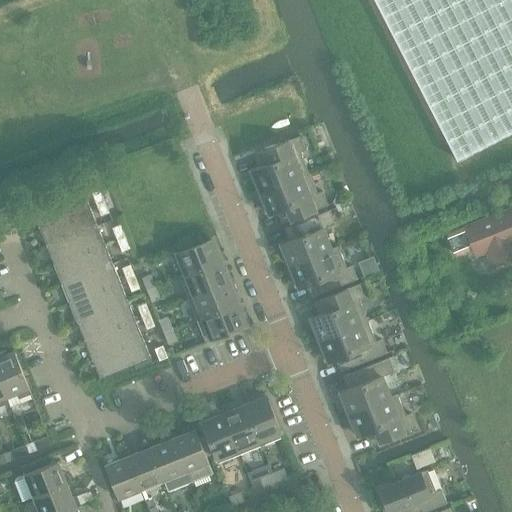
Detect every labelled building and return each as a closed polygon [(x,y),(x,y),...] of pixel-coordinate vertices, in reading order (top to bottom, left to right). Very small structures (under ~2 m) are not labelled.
[(511,0),(375,0),(458,161),(511,132),(511,0)] [(306,150),(300,136),(256,154),(261,167),(252,170),(256,180),(253,181),(258,193),(309,173),(300,152),(306,150)] [(317,194),(309,173),(258,193),(263,206),(266,205),(269,214),(278,211),(283,223),(328,205),(322,191),(317,194)] [(81,188),(31,208),(39,228),(89,208),(81,188)] [(104,201),(100,189),(91,193),(96,205),(104,201)] [(333,203),(334,206),(342,202),(339,195),(335,197),(333,203)] [(96,205),(101,216),(109,213),(104,201),(96,205)] [(39,228),(47,246),(96,226),(89,208),(39,228)] [(333,249),(325,228),(335,224),(330,210),(285,228),(290,241),(281,244),(285,254),(283,254),(288,267),(333,249)] [(511,244),(511,241),(511,240),(511,212),(511,210),(448,236),(456,256),(472,250),(475,256),(486,251),(491,265),(511,256),(511,244)] [(120,225),(114,227),(112,228),(117,240),(125,237),(120,225)] [(47,246),(54,265),(104,245),(96,226),(47,246)] [(117,240),(121,252),(130,249),(125,237),(117,240)] [(185,274),(179,276),(180,277),(221,261),(218,253),(220,252),(214,238),(177,253),(185,274)] [(54,265),(62,284),(112,264),(104,245),(54,265)] [(346,268),(338,247),(333,249),(288,267),(293,279),(295,278),(299,288),(308,285),(313,297),(357,279),(352,265),(346,268)] [(224,268),(221,261),(180,277),(188,298),(231,281),(226,267),(224,268)] [(62,284),(69,303),(119,283),(112,264),(62,284)] [(135,277),(130,265),(121,269),(126,280),(135,277)] [(142,278),(147,290),(155,287),(150,275),(142,278)] [(126,280),(131,292),(140,289),(135,277),(126,280)] [(237,295),(231,281),(188,298),(197,319),(238,303),(235,296),(237,295)] [(127,302),(119,283),(69,303),(77,322),(127,302)] [(359,284),(351,287),(315,302),(320,314),(311,318),(315,327),(312,328),(317,341),(368,321),(359,300),(365,298),(359,284)] [(155,287),(147,290),(151,302),(152,302),(160,299),(156,287),(155,287)] [(135,321),(127,302),(77,322),(85,341),(135,321)] [(150,315),(145,303),(137,306),(141,318),(150,315)] [(197,319),(204,337),(206,341),(249,324),(243,309),(241,310),(238,303),(197,319)] [(141,318),(146,330),(155,326),(150,315),(141,318)] [(163,333),(172,329),(167,317),(159,321),(163,333)] [(142,340),(135,321),(85,341),(92,360),(142,340)] [(376,341),(368,321),(317,341),(322,353),(325,352),(328,362),(337,358),(342,371),(387,353),(382,339),(376,341)] [(168,345),(177,341),(172,329),(163,333),(168,345)] [(92,360),(100,379),(150,359),(142,340),(92,360)] [(154,349),(159,361),(167,358),(163,346),(154,349)] [(14,351),(0,356),(0,383),(7,400),(8,403),(10,407),(21,403),(19,399),(31,394),(14,351)] [(347,415),(392,397),(384,376),(395,372),(389,358),(344,376),(349,388),(340,392),(344,401),(342,402),(347,415)] [(7,400),(0,383),(0,406),(8,403),(7,400)] [(251,400),(252,402),(244,405),(261,446),(283,437),(266,394),(251,400)] [(406,415),(397,395),(392,397),(347,415),(352,427),(354,426),(358,436),(367,432),(372,445),(417,427),(411,413),(406,415)] [(237,408),(236,406),(222,411),(240,454),(261,446),(244,405),(237,408)] [(209,419),(201,422),(217,463),(240,454),(222,411),(208,417),(209,419)] [(206,440),(200,442),(193,424),(183,428),(185,433),(172,438),(190,482),(213,473),(207,458),(212,456),(206,440)] [(149,442),(148,442),(163,480),(164,480),(168,491),(190,482),(172,438),(170,433),(161,437),(163,441),(150,446),(149,442)] [(29,453),(51,445),(48,437),(26,445),(29,453)] [(126,451),(141,489),(163,480),(148,442),(139,446),(141,450),(128,455),(126,451)] [(7,462),(29,453),(26,445),(4,454),(7,462)] [(104,465),(118,499),(141,489),(126,451),(116,455),(118,459),(104,465)] [(24,475),(16,478),(14,482),(22,502),(33,497),(71,482),(68,473),(67,474),(62,472),(57,461),(47,465),(44,458),(21,467),(24,475)] [(287,477),(284,469),(272,474),(275,482),(287,477)] [(391,484),(390,482),(376,488),(382,504),(385,503),(388,511),(397,509),(398,511),(425,511),(447,503),(441,489),(436,492),(427,470),(391,484)] [(275,482),(272,474),(260,478),(263,487),(275,482)] [(72,483),(71,482),(33,497),(39,511),(62,511),(80,505),(80,504),(77,496),(72,497),(67,485),(72,483)] [(232,506),(244,501),(240,492),(229,497),(232,506)] [(83,493),(77,496),(80,504),(86,501),(83,493)]
